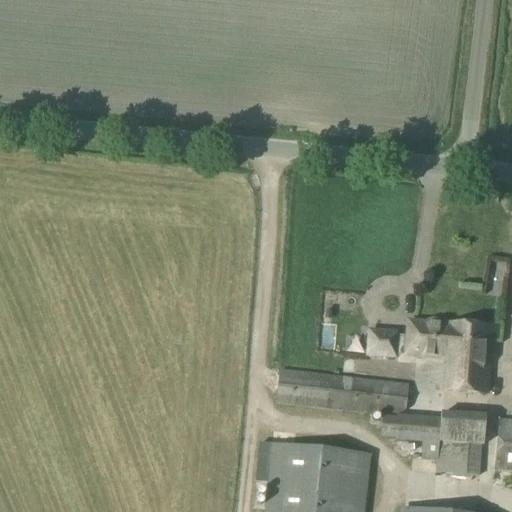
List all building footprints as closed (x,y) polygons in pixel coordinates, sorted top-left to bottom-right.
[(484,301),(496,302),(497,280),(471,279),(470,299),(484,299),(484,301)] [(407,326),(405,357),(444,359),(446,326),(440,326),(437,322),(431,321),(427,325),(410,324),(407,326)] [(444,359),(442,392),(486,395),(490,328),(446,325),(446,326),(444,359)] [(368,332),(366,357),(394,359),(396,334),(368,332)] [(278,370),(274,406),(380,418),(377,459),(434,463),(434,475),(479,478),(480,447),(483,448),(485,419),(440,415),(438,420),(404,418),(408,385),(278,370)] [(511,420),(497,420),(492,473),(511,474),(511,420)] [(266,485),(262,511),(361,511),(368,459),(258,447),(254,484),(266,485)]
